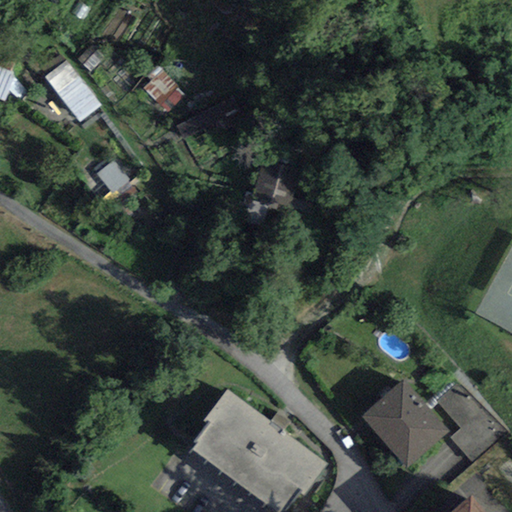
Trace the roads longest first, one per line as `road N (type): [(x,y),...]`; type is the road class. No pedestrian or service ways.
road 1 (residential): [(0,190),(175,302),(259,369),(317,419),(359,481)]
road 2 (track): [(259,369),(343,296),(394,205),(431,175)]
